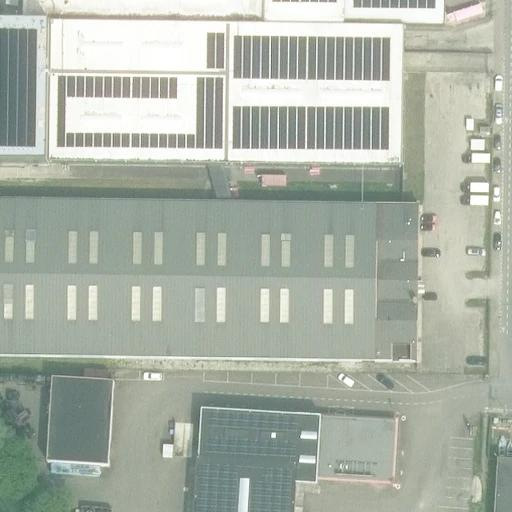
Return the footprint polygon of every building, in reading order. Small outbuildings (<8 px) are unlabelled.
[(22,0),(22,22),(50,22),(48,163),(402,169),(404,27),(444,28),(444,0),(22,0)] [(0,356),(319,362),(417,363),(419,206),(0,199),(0,356)] [(47,464),(108,468),(113,383),(52,379),(47,464)] [(199,458),(197,458),(193,511),(294,511),(296,485),(318,486),(318,479),(391,483),(394,422),(201,411),(199,458)] [(511,511),(511,460),(497,460),(495,497),(493,511),(511,511)]
